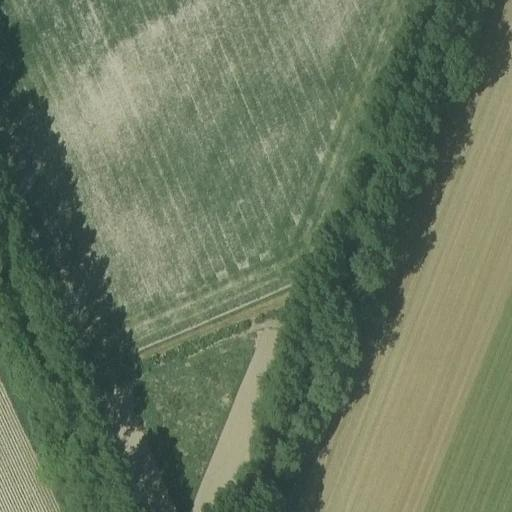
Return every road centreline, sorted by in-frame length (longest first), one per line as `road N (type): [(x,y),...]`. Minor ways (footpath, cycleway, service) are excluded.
road 1 (track): [(453,0),(255,511)]
road 2 (track): [(0,277),(99,511)]
